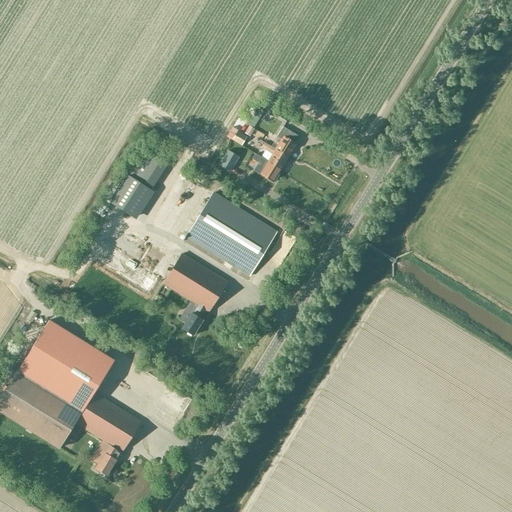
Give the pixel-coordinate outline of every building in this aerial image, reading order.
[(244,133),(250,136),(254,129),(249,126),(244,133)] [(281,139),(275,149),(288,157),(296,144),(292,142),(297,135),(281,126),(275,136),(281,139)] [(247,137),(232,128),(227,136),(241,145),(247,137)] [(288,157),(275,149),(264,142),(261,146),(272,153),(268,161),(281,169),(288,157)] [(167,163),(144,149),(127,176),(140,184),(149,190),(167,163)] [(227,150),(218,164),(229,171),(238,157),(227,150)] [(260,174),(273,182),(281,169),(268,161),(255,154),(252,159),(258,163),(254,170),(260,174)] [(122,211),(140,184),(127,176),(109,203),(122,211)] [(176,181),(171,191),(187,200),(192,190),(176,181)] [(122,213),(138,224),(151,204),(136,193),(122,213)] [(212,193),(185,237),(249,276),(276,232),(212,193)] [(131,244),(126,256),(148,266),(153,255),(131,244)] [(162,284),(190,301),(205,310),(208,312),(226,282),(181,254),(162,284)] [(130,277),(143,281),(145,274),(132,269),(130,277)] [(156,270),(150,282),(156,285),(162,273),(156,270)] [(200,319),(205,310),(190,301),(184,310),(190,314),(181,329),(192,336),(202,320),(200,319)] [(49,321),(17,372),(82,413),(88,404),(86,403),(113,360),(49,321)] [(94,394),(88,404),(82,413),(17,372),(7,387),(3,385),(0,389),(0,390),(4,393),(0,398),(0,412),(57,448),(73,422),(111,446),(120,451),(121,452),(140,422),(94,394)] [(110,391),(132,407),(135,403),(113,387),(110,391)] [(119,452),(120,451),(111,446),(110,447),(110,446),(105,454),(104,453),(94,468),(105,475),(115,460),(119,452)]
